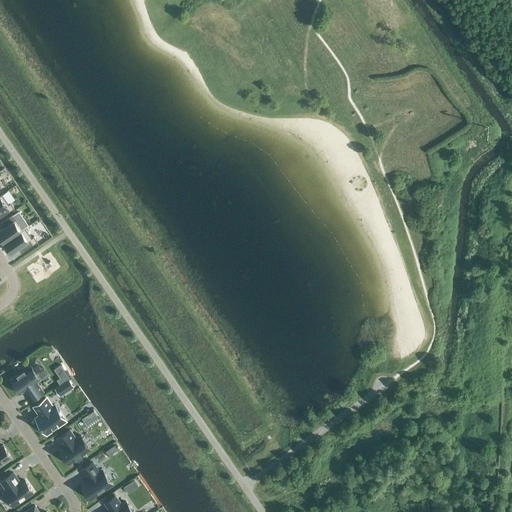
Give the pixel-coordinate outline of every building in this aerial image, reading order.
[(2,194),(0,195),(0,216),(1,217),(14,208),(10,202),(8,204),(2,194)] [(0,235),(4,242),(23,229),(13,214),(3,221),(6,226),(0,229),(0,235)] [(25,227),(23,229),(4,242),(11,252),(20,246),(24,251),(37,241),(34,236),(32,237),(25,227)] [(40,379),(31,366),(25,371),(24,369),(17,374),(18,376),(12,380),(20,393),(25,389),(32,399),(43,391),(37,382),(40,379)] [(69,378),(62,383),(67,390),(74,385),(69,378)] [(46,398),(34,406),(41,415),(36,419),(40,425),(41,427),(42,427),(46,433),(56,426),(55,424),(64,417),(56,405),(52,408),(46,398)] [(87,425),(91,422),(86,415),(82,418),(87,425)] [(70,429),(58,437),(64,447),(60,450),(69,463),(76,459),(76,460),(83,455),(83,454),(90,449),(81,435),(76,438),(70,429)] [(0,466),(12,458),(3,444),(0,446),(0,466)] [(109,457),(114,453),(110,447),(105,451),(109,457)] [(93,462),(82,469),(91,482),(83,487),(91,498),(112,483),(103,469),(100,472),(93,462)] [(13,472),(1,480),(8,491),(5,493),(13,505),(33,492),(25,480),(19,484),(17,481),(18,480),(13,472)] [(114,494),(103,502),(110,511),(107,511),(132,511),(125,500),(120,503),(114,494)]
